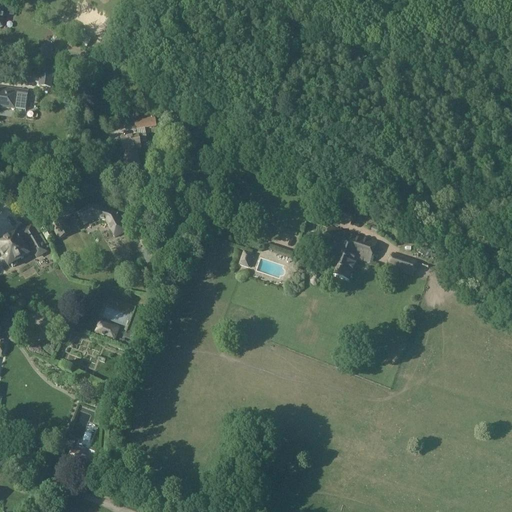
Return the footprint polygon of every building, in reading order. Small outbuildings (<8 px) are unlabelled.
[(44,46),(42,60),(42,62),(51,63),(53,47),(44,46)] [(41,70),(39,87),(50,89),(52,71),(41,70)] [(0,88),(0,108),(14,110),(25,112),(28,92),(16,91),(0,88)] [(134,122),(136,131),(156,127),(154,117),(139,120),(139,121),(134,122)] [(145,136),(145,135),(120,140),(122,152),(123,152),(124,158),(123,159),(125,168),(138,165),(135,150),(140,149),(139,142),(146,141),(145,136)] [(77,213),(84,227),(95,221),(100,222),(101,220),(104,221),(114,239),(127,232),(119,217),(118,218),(118,216),(116,215),(90,206),(77,213)] [(132,219),(136,224),(140,220),(135,214),(128,210),(125,215),(132,219)] [(72,233),(64,219),(50,226),(58,241),(72,233)] [(53,238),(47,226),(39,231),(46,242),(48,240),(53,238)] [(375,243),(329,227),(322,247),(335,252),(327,274),(348,281),(356,259),(368,263),(375,243)] [(44,252),(30,228),(0,245),(0,253),(8,267),(27,256),(23,250),(29,247),(35,257),(44,252)] [(147,234),(138,239),(141,246),(151,242),(147,234)] [(243,253),(239,265),(248,268),(252,256),(243,253)] [(416,263),(392,255),(388,268),(411,276),(416,263)] [(120,329),(99,321),(93,336),(115,344),(120,329)] [(64,334),(66,327),(56,323),(53,330),(64,334)] [(84,455),(72,450),(66,465),(78,470),(80,466),(93,471),(96,462),(83,457),(84,455)] [(21,480),(18,488),(26,491),(29,483),(21,480)]
